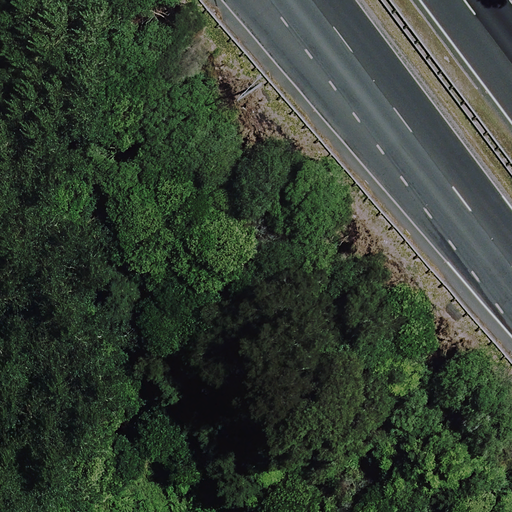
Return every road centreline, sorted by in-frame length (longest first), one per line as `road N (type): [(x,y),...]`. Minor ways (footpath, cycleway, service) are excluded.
road 1 (motorway): [(511,295),(251,0)]
road 2 (motorway): [(511,267),(316,0)]
